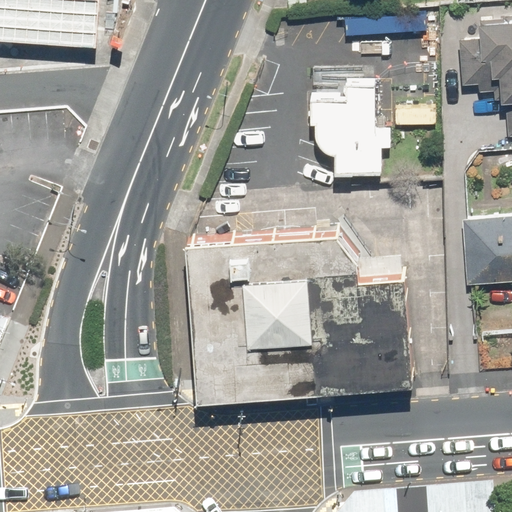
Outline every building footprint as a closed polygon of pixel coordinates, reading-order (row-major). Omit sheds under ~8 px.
[(0,0),(0,23),(100,28),(102,0),(0,0)] [(511,7),(490,9),(491,31),(464,32),(465,75),(482,74),(483,91),(511,90),(511,113),(511,7)] [(317,111),(324,111),(323,122),(323,123),(324,124),(324,125),(324,126),(325,127),(325,128),(326,129),(326,130),(327,130),(327,131),(328,132),(328,133),(329,133),(330,134),(330,135),(331,135),(332,136),(333,137),(334,138),(335,138),(336,139),(337,139),(338,140),(339,140),(340,141),(341,141),(342,141),(343,142),(342,161),(390,162),(390,139),(398,139),(398,121),(379,121),(380,74),(354,74),(355,64),(312,63),(312,81),(318,81),(317,111)] [(511,204),(471,206),(474,271),(511,269),(511,204)] [(337,238),(184,250),(196,402),(411,386),(403,271),(355,275),(337,238)] [(0,320),(0,351),(12,320),(0,320)] [(489,511),(487,483),(351,493),(335,511),(489,511)]
